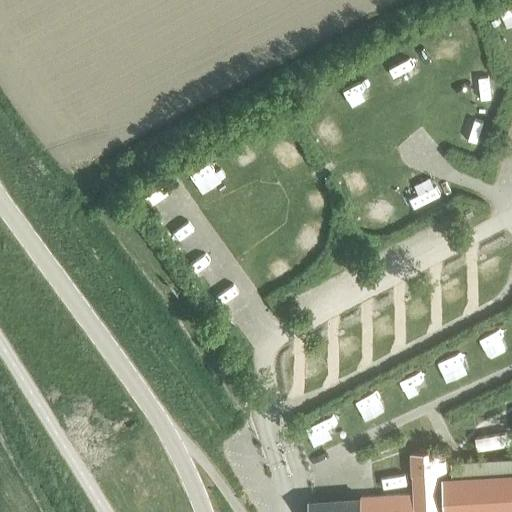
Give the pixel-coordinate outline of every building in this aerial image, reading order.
[(463,42),(462,29),(444,29),(444,42),(463,42)] [(499,57),(474,60),(477,84),(502,81),(499,57)] [(469,104),(462,123),(482,130),(488,111),(469,104)] [(338,137),(349,133),(341,110),(330,114),(338,137)] [(251,149),(271,143),(265,126),(246,132),(251,149)] [(354,179),(377,169),(368,147),(345,157),(354,179)] [(207,176),(224,169),(217,153),(200,160),(207,176)] [(182,158),(172,164),(183,182),(193,176),(182,158)] [(431,160),(407,167),(413,187),(437,180),(431,160)] [(314,172),(320,194),(335,190),(329,168),(314,172)] [(388,207),(393,197),(371,186),(366,195),(388,207)] [(229,222),(245,212),(239,201),(223,211),(229,222)] [(183,225),(203,213),(197,204),(178,216),(183,225)] [(317,236),(326,218),(315,212),(306,230),(317,236)] [(215,231),(197,243),(203,253),(221,241),(215,231)] [(397,253),(417,243),(412,232),(392,243),(397,253)] [(492,251),(511,243),(507,233),(487,242),(492,251)] [(277,253),(271,258),(276,266),(295,254),(282,235),(271,243),(277,253)] [(230,284),(245,276),(240,268),(225,276),(230,284)] [(377,316),(393,310),(389,299),(373,306),(377,316)] [(302,354),(322,344),(316,331),(296,341),(302,354)] [(441,342),(449,362),(471,353),(463,333),(441,342)] [(410,378),(429,371),(423,355),(404,362),(410,378)] [(364,392),(380,385),(376,376),(359,383),(364,392)] [(487,434),(507,430),(506,421),(485,424),(487,434)] [(413,473),(414,492),(415,511),(440,511),(439,473),(448,472),(446,450),(410,452),(411,473),(413,473)] [(447,511),(511,511),(511,473),(445,478),(447,511)] [(362,511),(415,511),(414,492),(362,495),(362,511)] [(362,511),(362,495),(308,498),(308,511),(362,511)]
